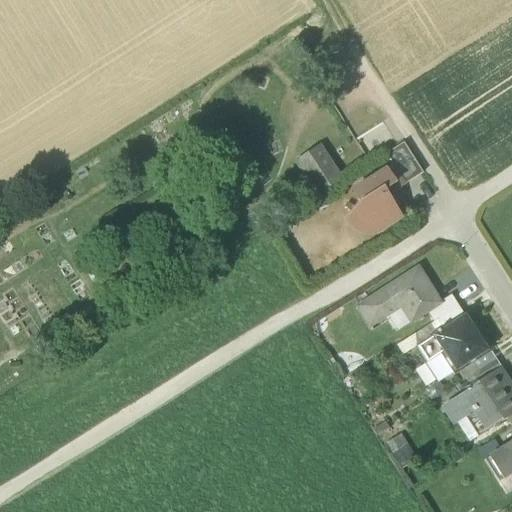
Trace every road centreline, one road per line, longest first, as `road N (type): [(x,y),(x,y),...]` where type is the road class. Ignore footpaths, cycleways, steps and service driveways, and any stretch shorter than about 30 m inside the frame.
road 1 (residential): [(0,499),(453,215)]
road 2 (track): [(453,215),(319,0)]
